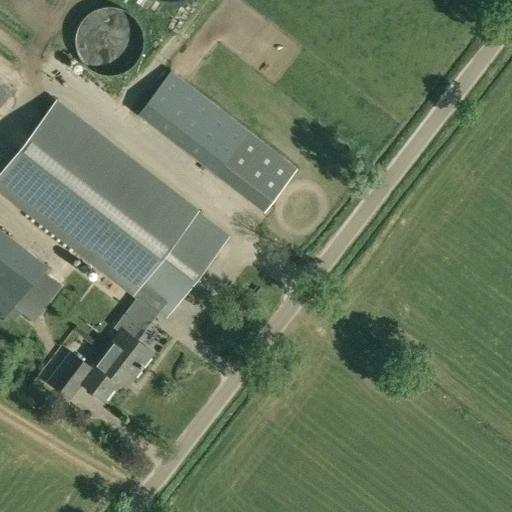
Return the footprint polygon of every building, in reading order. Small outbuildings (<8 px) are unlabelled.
[(74,43),(75,46),(75,49),(76,52),(78,54),(79,57),(80,60),(82,62),(84,64),(86,66),(89,68),(91,70),(94,71),(96,72),(99,73),(102,74),(105,74),(108,74),(111,74),(114,74),(117,73),(120,73),(122,72),(125,70),(128,69),(130,67),(132,65),(134,63),(136,61),(138,58),(139,56),(140,53),(141,50),(142,47),(143,45),(143,42),(143,38),(143,35),(142,32),(141,29),(140,26),(139,23),(137,21),(135,18),(133,16),(131,14),(129,12),(126,11),(123,9),(121,8),(118,7),(115,6),(112,6),(109,6),(106,6),(103,6),(100,7),(97,8),(94,9),(92,10),(89,12),(87,14),(84,16),(82,18),(81,20),(79,23),(78,26),(76,28),(76,31),(75,34),(74,37),(74,40),(74,43)] [(138,112),(264,210),(296,169),(170,71),(138,112)] [(101,355),(131,378),(152,352),(133,337),(155,309),(166,317),(227,237),(111,147),(55,102),(0,173),(0,188),(49,226),(138,295),(114,327),(120,331),(101,355)] [(0,316),(3,318),(44,265),(0,230),(0,316)] [(45,383),(69,401),(83,383),(103,399),(118,380),(126,386),(131,378),(101,355),(100,358),(98,356),(90,366),(68,350),(45,383)]
